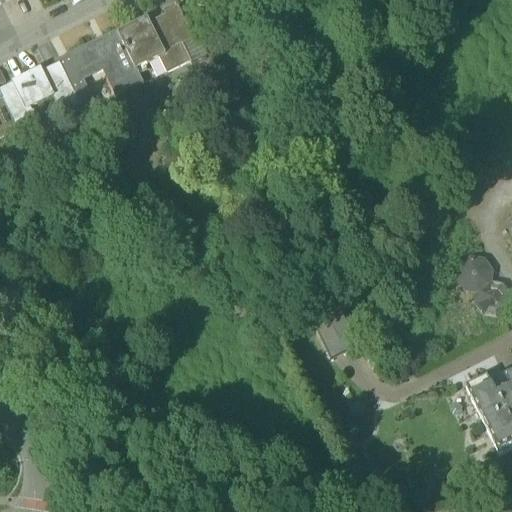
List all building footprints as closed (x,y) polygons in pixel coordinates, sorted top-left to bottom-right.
[(206,0),(211,8),(223,2),(222,0),(206,0)] [(217,19),(241,13),(236,0),(227,0),(223,2),(211,8),(217,19)] [(236,0),(241,13),(259,10),(255,0),(236,0)] [(276,0),(255,0),(259,10),(278,4),(276,0)] [(192,40),(187,29),(176,6),(164,11),(166,16),(176,35),(181,46),(193,41),(192,40)] [(167,77),(190,65),(181,46),(176,35),(166,16),(149,25),(147,20),(117,34),(136,72),(159,61),(167,77)] [(67,83),(74,97),(86,90),(82,83),(102,73),(114,99),(142,85),(136,72),(117,34),(117,33),(68,56),(78,78),(67,83)] [(193,41),(181,46),(190,65),(206,57),(197,38),(192,40),(193,41)] [(59,66),(67,83),(78,78),(68,56),(57,62),(59,66)] [(11,84),(12,86),(24,111),(29,110),(52,98),(60,116),(79,107),(74,97),(67,83),(59,66),(41,74),(40,71),(11,84)] [(4,71),(0,73),(0,90),(11,86),(4,71)] [(31,113),(29,110),(24,111),(12,86),(0,91),(0,94),(3,101),(9,114),(20,133),(19,134),(20,136),(39,127),(33,114),(32,113),(31,113)] [(93,105),(86,90),(74,97),(79,107),(80,111),(93,105)] [(0,142),(19,134),(20,133),(9,114),(3,101),(0,102),(0,142)] [(177,156),(162,164),(169,177),(184,170),(177,156)] [(35,169),(11,180),(19,198),(43,186),(35,169)] [(466,293),(478,295),(489,287),(491,275),(484,264),(471,262),(460,270),(458,283),(466,293)] [(484,318),(497,320),(507,312),(508,306),(495,288),(489,287),(478,295),(476,308),(484,318)] [(493,390),(492,391),(487,379),(466,390),(471,401),(471,402),(499,457),(511,450),(511,381),(508,383),(506,384),(507,386),(494,393),(493,390)]
